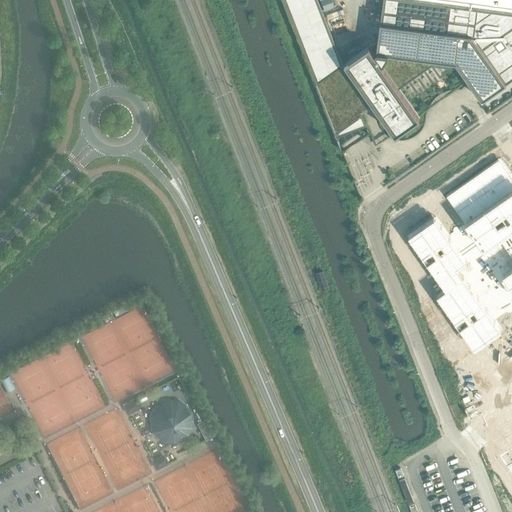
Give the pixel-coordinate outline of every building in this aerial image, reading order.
[(283,0),(336,136),(337,136),(342,150),(370,131),(363,113),(369,108),(374,104),(395,134),(420,117),(399,88),(432,65),(460,69),(482,100),(511,78),(511,0),(383,0),(378,43),(373,43),(344,63),(318,0),(283,0)] [(434,218),(406,238),(444,290),(435,297),(474,351),(502,331),(494,321),(508,311),(511,308),(511,177),(498,159),(444,198),(464,225),(456,231),(448,237),(434,218)] [(323,271),(317,273),(322,290),(329,288),(323,271)] [(113,311),(116,317),(128,311),(125,305),(113,311)] [(102,316),(105,322),(114,318),(111,312),(102,316)] [(6,392),(15,388),(10,376),(0,380),(6,392)] [(185,405),(178,401),(170,401),(162,403),(163,405),(156,408),(152,415),(151,423),(153,431),(158,437),(165,441),(173,442),(179,438),(181,440),(187,435),(191,428),(192,419),(190,412),(185,405)] [(201,421),(197,423),(200,428),(204,426),(205,426),(202,420),(201,420),(201,421)] [(511,448),(499,458),(506,468),(511,476),(511,448)] [(404,475),(401,468),(395,470),(398,478),(404,475)] [(414,500),(405,478),(399,480),(408,503),(414,500)] [(415,511),(418,511),(415,503),(409,505),(411,511),(415,511)]
